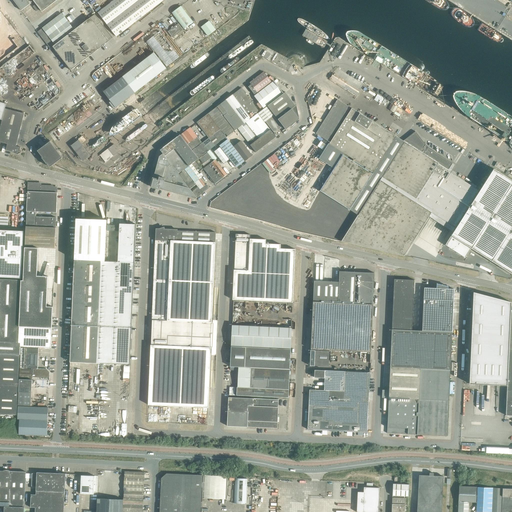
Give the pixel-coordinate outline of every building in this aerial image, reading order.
[(12,0),(15,2),(21,11),(30,4),(28,1),(28,0),(32,0),(34,2),(42,12),(56,0),(12,0)] [(107,0),(95,0),(91,3),(97,11),(109,2),(107,0)] [(113,0),(97,12),(116,36),(160,3),(163,0),(113,0)] [(193,22),(181,6),(172,13),(184,29),(193,22)] [(61,13),(50,22),(42,28),(38,32),(43,39),(50,48),(54,44),(55,44),(74,29),(61,13)] [(94,14),(83,23),(101,47),(109,41),(97,25),(101,22),(94,14)] [(209,21),(201,27),(208,36),(216,30),(209,21)] [(101,47),(83,23),(75,29),(87,46),(93,53),(101,47)] [(178,24),(168,31),(173,37),(183,30),(178,24)] [(93,53),(87,46),(75,29),(67,36),(70,40),(74,45),(78,50),(81,55),(85,59),(93,53)] [(160,31),(147,41),(166,66),(179,57),(160,31)] [(52,46),(56,51),(70,40),(67,36),(52,46)] [(56,51),(59,54),(60,56),(74,45),(70,40),(56,51)] [(63,61),(78,50),(74,45),(60,56),(63,61)] [(268,59),(271,54),(262,49),(259,54),(268,59)] [(63,61),(67,65),(81,55),(78,50),(63,61)] [(166,68),(154,52),(122,77),(134,93),(151,80),(166,68)] [(71,70),(85,59),(81,55),(67,65),(71,70)] [(44,70),(41,66),(35,70),(38,75),(44,70)] [(264,72),(250,83),(257,93),(271,82),(264,72)] [(333,75),(329,81),(357,95),(360,89),(333,75)] [(274,81),(254,96),(263,108),(283,93),(274,81)] [(96,94),(95,92),(92,88),(90,90),(89,88),(84,91),(90,99),(96,94)] [(241,88),(233,94),(251,118),(259,111),(241,88)] [(296,106),(285,92),(267,106),(278,120),(296,106)] [(232,95),(227,99),(220,104),(227,113),(224,116),(217,107),(209,113),(214,120),(220,129),(221,129),(225,134),(226,133),(227,136),(248,120),(251,118),(232,95)] [(350,107),(337,99),(316,133),(328,141),(342,120),(350,107)] [(296,106),(278,120),(286,130),(299,119),(296,105),(296,106)] [(274,115),(267,106),(258,113),(265,122),(265,121),(274,133),(282,127),(273,115),(274,115)] [(2,120),(0,128),(0,142),(7,144),(6,150),(16,153),(16,154),(18,154),(21,152),(21,150),(20,150),(21,147),(16,146),(25,113),(5,108),(2,120)] [(328,143),(319,159),(334,168),(320,191),(330,197),(358,215),(341,241),(404,256),(429,217),(431,212),(455,227),(456,228),(479,191),(450,172),(438,164),(438,163),(448,170),(452,163),(427,147),(427,148),(424,147),(425,144),(415,131),(403,141),(398,137),(370,120),(352,109),(344,120),(329,144),(328,143)] [(214,120),(209,113),(199,120),(197,122),(208,138),(202,143),(190,127),(183,133),(180,135),(198,158),(218,143),(226,137),(225,134),(221,129),(220,129),(214,120)] [(256,152),(276,137),(263,120),(258,113),(238,128),(250,145),(256,152)] [(198,158),(180,135),(160,150),(163,153),(174,168),(177,171),(178,174),(198,158)] [(244,161),(227,139),(219,145),(236,167),(244,161)] [(78,140),(71,146),(83,161),(90,155),(87,152),(88,152),(87,150),(86,151),(78,140)] [(50,167),(52,166),(62,158),(50,141),(49,142),(37,151),(42,157),(42,158),(44,160),(46,164),(47,163),(50,167)] [(246,160),(252,155),(241,141),(235,145),(246,160)] [(105,161),(114,155),(119,151),(117,148),(118,148),(117,146),(116,147),(114,144),(109,149),(100,155),(105,161)] [(213,150),(222,162),(228,158),(219,146),(213,150)] [(159,156),(157,163),(174,168),(163,153),(159,156)] [(207,153),(199,159),(203,164),(211,158),(207,153)] [(215,184),(227,174),(215,159),(203,169),(215,184)] [(202,169),(196,161),(191,164),(198,172),(202,169)] [(496,162),(494,166),(503,172),(506,168),(496,162)] [(157,163),(156,169),(168,172),(173,174),(177,171),(174,168),(157,163)] [(160,189),(163,190),(164,190),(168,172),(156,169),(151,187),(160,189)] [(197,198),(210,188),(206,184),(205,185),(200,178),(195,182),(194,180),(185,169),(179,174),(197,198)] [(456,228),(445,245),(465,257),(471,248),(511,274),(511,273),(511,180),(493,169),(479,191),(456,228)] [(169,191),(171,192),(174,193),(179,175),(178,174),(177,171),(173,174),(169,191)] [(164,190),(165,190),(168,191),(169,191),(173,174),(168,172),(164,190)] [(174,193),(177,194),(179,194),(180,194),(184,181),(179,175),(174,193)] [(28,182),(26,211),(56,213),(57,192),(56,192),(56,187),(52,187),(52,186),(40,186),(40,184),(34,183),(34,182),(28,182)] [(186,196),(188,197),(191,197),(195,199),(197,198),(188,186),(186,196)] [(248,213),(259,215),(262,203),(249,200),(247,207),(250,207),(248,213)] [(27,212),(26,227),(36,227),(36,217),(36,213),(27,212)] [(36,227),(56,227),(56,218),(36,217),(36,227)] [(72,322),(70,360),(70,362),(130,364),(133,298),(133,281),(133,279),(134,263),(134,254),(135,249),(135,246),(136,224),(120,223),(120,226),(119,243),(118,262),(105,261),(106,220),(76,219),(72,322)] [(56,228),(36,227),(26,227),(25,246),(42,247),(55,248),(56,228)] [(150,370),(148,405),(160,405),(208,407),(211,347),(211,352),(216,352),(217,344),(217,343),(211,342),(211,336),(217,333),(218,323),(217,323),(213,323),(212,323),(212,322),(215,233),(216,232),(177,231),(177,229),(164,229),(163,227),(161,228),(159,229),(156,229),(156,240),(155,240),(155,243),(155,245),(155,251),(154,269),(154,275),(153,284),(153,290),(153,291),(153,303),(152,304),(152,310),(152,313),(152,320),(151,329),(151,335),(151,339),(151,345),(150,370)] [(0,277),(21,278),(24,231),(0,229),(0,277)] [(250,234),(247,234),(236,234),(234,270),(233,300),(293,302),(295,249),(280,248),(280,244),(265,244),(266,239),(250,239),(250,234)] [(426,245),(423,250),(436,256),(439,250),(433,250),(432,252),(429,252),(430,248),(433,248),(430,247),(432,243),(429,243),(429,240),(431,241),(437,242),(434,240),(433,240),(430,239),(428,239),(426,244),(426,245)] [(21,280),(19,326),(22,326),(39,327),(51,328),(52,328),(53,307),(47,306),(48,276),(37,276),(38,248),(25,247),(23,281),(21,280)] [(311,349),(370,352),(371,352),(373,303),(374,273),(359,272),(339,271),(339,282),(314,281),(313,301),(311,349)] [(51,328),(39,327),(22,326),(19,326),(21,280),(0,279),(0,354),(19,355),(20,355),(20,346),(51,348),(52,328),(51,328)] [(424,287),(424,288),(424,291),(424,295),(424,298),(424,299),(453,300),(454,289),(448,289),(448,286),(437,284),(437,288),(424,287)] [(469,375),(469,384),(507,386),(507,390),(506,390),(507,390),(506,415),(511,415),(511,448),(509,449),(508,454),(511,453),(511,310),(510,310),(511,302),(473,292),(473,295),(472,325),(472,326),(470,355),(470,356),(469,375)] [(452,332),(453,300),(424,299),(423,302),(423,305),(423,309),(423,312),(423,316),(423,320),(422,323),(422,327),(422,330),(452,332)] [(291,348),(291,328),(274,327),(232,325),(231,345),(273,347),(291,348)] [(392,329),(390,355),(390,370),(388,398),(387,433),(447,436),(450,370),(452,332),(422,330),(412,330),(402,330),(392,329)] [(231,346),(231,347),(230,366),(239,367),(238,380),(238,384),(238,387),(237,387),(236,395),(288,398),(290,349),(273,348),(231,346)] [(39,368),(38,368),(39,348),(25,348),(24,368),(33,369),(32,377),(49,378),(49,372),(46,369),(41,369),(39,369),(39,368)] [(329,351),(310,350),(310,356),(310,366),(328,367),(329,351)] [(19,355),(0,354),(0,364),(19,365),(19,355)] [(19,365),(0,364),(0,374),(18,375),(19,365)] [(32,369),(20,369),(19,379),(32,379),(32,369)] [(343,401),(344,391),(344,381),(345,371),(325,370),(324,390),(309,390),(309,399),(343,401)] [(370,372),(345,371),(344,381),(369,382),(370,372)] [(18,375),(0,374),(0,383),(18,385),(18,375)] [(31,392),(32,380),(19,379),(19,392),(31,392)] [(344,381),(344,391),(369,392),(369,382),(344,381)] [(0,383),(0,393),(17,395),(18,385),(0,383)] [(343,401),(368,402),(369,392),(344,391),(343,401)] [(31,405),(31,392),(19,392),(18,405),(31,405)] [(17,395),(0,393),(0,413),(16,415),(17,395)] [(274,427),(274,428),(277,428),(278,422),(279,422),(279,417),(278,417),(279,400),(228,397),(227,426),(247,427),(247,426),(274,427)] [(332,431),(346,431),(367,432),(368,402),(343,401),(309,399),(308,429),(332,431)] [(47,435),(48,407),(18,406),(17,419),(19,419),(19,434),(47,435)] [(0,470),(0,505),(9,506),(11,471),(0,470)] [(25,472),(18,471),(11,471),(9,506),(24,507),(26,472),(25,472)] [(31,486),(36,486),(36,494),(31,494),(30,507),(35,507),(34,511),(63,511),(65,473),(61,473),(58,473),(37,472),(37,473),(32,473),(31,486)] [(419,475),(416,511),(441,511),(443,484),(443,476),(433,476),(434,473),(433,473),(430,472),(429,473),(429,475),(419,475)] [(201,511),(202,498),(203,475),(167,473),(166,473),(166,474),(161,478),(161,479),(160,504),(159,511),(201,511)] [(94,476),(81,475),(80,494),(94,494),(94,476)] [(205,475),(203,475),(202,498),(227,499),(228,476),(205,475)] [(235,478),(234,503),(246,504),(247,478),(235,478)] [(393,483),(392,495),(408,496),(409,484),(393,483)] [(458,501),(469,502),(476,502),(477,487),(459,486),(458,501)] [(356,511),(378,511),(379,488),(364,487),(364,492),(358,492),(356,511)] [(491,511),(493,488),(478,487),(476,511),(491,511)] [(501,511),(502,488),(493,488),(492,510),(491,511),(501,511)] [(511,488),(503,488),(502,488),(501,511),(507,511),(511,508),(511,488)] [(121,511),(122,500),(123,500),(123,499),(122,499),(97,498),(96,511),(121,511)]
